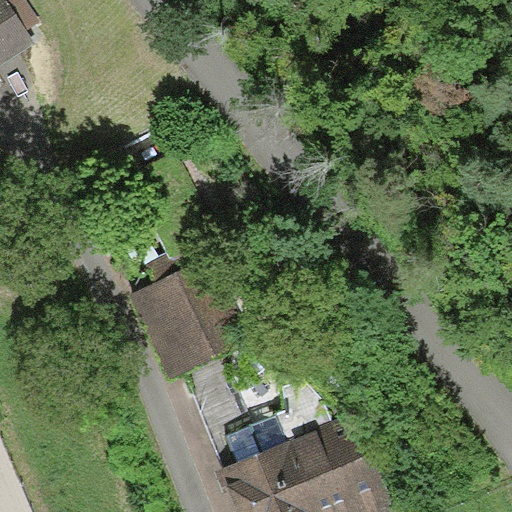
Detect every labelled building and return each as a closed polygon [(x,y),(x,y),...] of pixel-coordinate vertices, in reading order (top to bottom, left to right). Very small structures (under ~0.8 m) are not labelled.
[(9,0),(0,6),(0,11),(14,34),(28,26),(12,0),(9,0)] [(0,56),(20,44),(14,34),(0,11),(0,56)] [(207,230),(167,161),(128,184),(168,253),(207,230)] [(242,343),(208,269),(138,300),(172,375),(242,343)] [(353,421),(225,474),(240,511),(296,511),(377,479),(353,421)]
